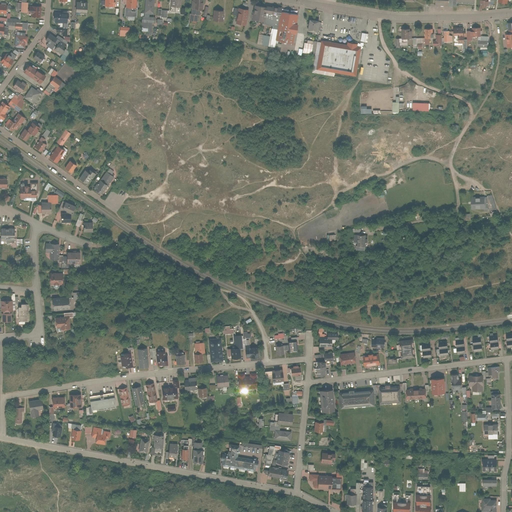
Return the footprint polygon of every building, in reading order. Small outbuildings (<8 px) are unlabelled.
[(138,0),(128,0),(128,4),(128,9),(133,9),(136,9),(139,10),(138,0)] [(155,0),(146,0),(146,14),(155,15),(155,0)] [(183,0),(171,0),(170,12),(176,13),(176,8),(183,8),(183,0)] [(205,0),(193,0),(193,14),(202,14),(202,11),(205,11),(205,0)] [(480,0),(480,12),(482,12),(482,9),(485,8),(485,6),(489,6),(489,1),(489,0),(480,0),(481,0),(480,0)] [(87,15),(87,4),(82,4),(82,2),(78,2),(78,3),(75,3),(74,15),(78,16),(78,14),(87,15)] [(11,5),(0,4),(0,12),(6,13),(6,8),(11,9),(11,5)] [(42,6),(29,6),(28,14),(32,14),(32,17),(41,17),(42,6)] [(255,6),(253,21),(262,23),(262,24),(265,24),(266,24),(267,24),(267,25),(269,25),(269,24),(270,24),(270,25),(272,26),(273,25),(278,26),(281,12),(281,9),(272,7),(267,7),(266,7),(255,6)] [(246,25),(249,10),(239,8),(236,24),(246,25)] [(128,9),(126,9),(126,18),(138,18),(139,10),(136,9),(136,11),(133,11),(133,9),(128,9)] [(223,21),(223,11),(215,11),(214,21),(223,21)] [(296,25),(298,15),(281,12),(278,26),(278,29),(276,40),(278,40),(293,43),(294,33),(296,34),(297,25),(296,25)] [(68,14),(55,14),(54,23),(68,24),(68,14)] [(7,18),(6,26),(8,27),(7,29),(16,30),(16,28),(27,29),(28,24),(16,22),(17,19),(7,18)] [(157,18),(144,18),(143,29),(150,29),(150,36),(153,36),(153,25),(156,25),(157,18)] [(307,31),(317,33),(318,30),(320,31),(321,23),(319,23),(319,21),(309,19),(307,31)] [(69,28),(58,28),(58,33),(65,33),(65,37),(69,37),(69,28)] [(131,28),(122,28),(121,37),(127,37),(127,34),(130,34),(131,28)] [(276,40),(278,29),(272,28),(270,36),(269,46),(275,47),(275,44),(276,40)] [(467,40),(467,49),(470,49),(470,45),(472,45),(472,43),(472,42),(472,39),(476,38),(481,38),(480,28),(472,28),(472,34),(470,34),(470,33),(467,33),(467,40)] [(410,29),(401,30),(401,39),(402,39),(412,39),(412,32),(410,32),(410,29)] [(432,29),(424,29),(425,44),(430,44),(430,38),(435,38),(435,33),(433,33),(432,29)] [(449,32),(444,32),(444,43),(454,43),(454,36),(449,36),(449,32)] [(50,34),(46,40),(50,43),(48,45),(51,47),(48,50),(50,51),(52,49),(54,46),(53,45),(58,39),(56,38),(50,34)] [(257,44),(269,46),(270,36),(259,34),(257,44)] [(442,34),(437,35),(437,41),(433,42),(434,46),(442,46),(442,34)] [(58,39),(53,45),(54,46),(52,49),(62,56),(63,57),(64,55),(67,57),(68,56),(71,52),(66,48),(65,49),(63,48),(67,42),(58,35),(56,38),(58,39)] [(17,36),(16,48),(26,49),(27,37),(17,36)] [(347,46),(322,41),(317,72),(357,79),(362,48),(347,46)] [(7,53),(6,55),(14,60),(17,56),(12,52),(9,55),(7,53)] [(34,58),(42,63),(46,57),(38,52),(34,58)] [(5,54),(0,60),(9,67),(14,60),(6,55),(5,54)] [(26,72),(45,84),(49,77),(30,65),(26,72)] [(53,69),(50,74),(55,78),(56,77),(58,73),(53,69)] [(58,88),(59,89),(63,82),(56,77),(55,78),(51,84),(52,83),(58,88)] [(19,81),(14,87),(23,93),(29,85),(24,81),(22,83),(19,81)] [(51,95),(52,95),(58,88),(52,83),(45,93),(50,96),(51,95)] [(26,98),(34,104),(42,94),(38,91),(33,88),(26,98)] [(39,89),(38,91),(42,94),(34,104),(36,105),(37,104),(42,96),(45,93),(39,89)] [(28,103),(18,95),(11,105),(22,112),(28,103)] [(42,96),(37,104),(41,106),(46,98),(42,96)] [(4,101),(0,107),(0,109),(7,114),(13,107),(4,101)] [(429,104),(413,104),(413,112),(429,112),(429,104)] [(7,114),(0,109),(0,121),(1,122),(3,119),(6,121),(9,116),(7,114)] [(15,122),(11,119),(6,126),(14,132),(17,127),(20,129),(26,119),(20,114),(15,122)] [(26,128),(20,136),(27,140),(32,133),(35,135),(41,127),(34,122),(28,130),(26,128)] [(43,136),(47,138),(51,131),(47,128),(43,136)] [(70,134),(65,130),(56,143),(62,147),(70,134)] [(44,137),(37,148),(43,152),(49,145),(46,142),(48,140),(44,137)] [(66,153),(59,148),(52,159),(59,164),(66,153)] [(66,169),(73,174),(78,166),(72,162),(66,169)] [(86,170),(81,179),(89,184),(93,179),(94,179),(98,173),(91,169),(89,172),(86,170)] [(116,178),(108,172),(95,190),(103,195),(116,178)] [(38,194),(38,183),(34,183),(30,183),(30,187),(28,187),(28,186),(24,186),(24,188),(20,188),(20,195),(20,202),(36,202),(36,194),(38,194)] [(58,189),(56,193),(63,197),(66,193),(58,189)] [(58,195),(48,196),(48,204),(52,204),(58,203),(58,195)] [(491,195),(487,197),(491,209),(495,207),(491,195)] [(485,198),(470,198),(471,210),(485,209),(485,198)] [(78,207),(67,202),(64,209),(74,214),(78,207)] [(52,214),(52,204),(48,204),(42,204),(42,214),(52,214)] [(70,214),(62,214),(62,223),(71,223),(70,214)] [(416,217),(414,218),(415,223),(423,221),(422,216),(418,217),(418,214),(415,214),(416,217)] [(94,222),(83,222),(84,233),(94,232),(94,222)] [(16,228),(1,228),(1,239),(0,238),(0,244),(1,245),(1,241),(16,241),(16,228)] [(367,236),(355,235),(355,239),(359,239),(358,249),(366,249),(367,236)] [(57,248),(43,248),(43,257),(48,257),(48,265),(57,265),(57,248)] [(80,254),(69,254),(69,264),(80,264),(80,254)] [(64,274),(50,274),(50,287),(64,286),(64,274)] [(71,298),(53,299),(53,312),(72,311),(71,298)] [(14,301),(2,302),(3,323),(13,322),(13,312),(15,312),(14,301)] [(29,304),(21,304),(21,307),(18,307),(18,324),(29,324),(29,304)] [(71,318),(56,319),(57,331),(72,330),(71,318)] [(289,334),(285,334),(285,338),(279,339),(279,341),(283,341),(283,344),(285,344),(285,345),(289,345),(289,341),(298,340),(297,337),(290,338),(289,334)] [(234,348),(228,348),(229,359),(240,358),(239,349),(243,348),(243,346),(249,345),(248,340),(246,340),(245,339),(243,339),(243,335),(233,336),(234,348)] [(331,340),(327,340),(327,337),(324,337),(319,337),(319,347),(331,347),(331,340)] [(384,347),(385,339),(377,338),(377,341),(376,347),(376,348),(381,348),(381,346),(384,347)] [(221,339),(209,340),(211,363),(222,362),(221,339)] [(289,341),(289,345),(290,350),(290,352),(299,352),(298,340),(289,341)] [(399,343),(400,351),(412,349),(411,341),(399,343)] [(195,344),(196,354),(204,353),(207,353),(206,343),(195,344)] [(285,345),(276,346),(277,355),(286,354),(286,350),(290,350),(289,345),(285,345)] [(251,350),(245,350),(246,358),(251,357),(251,358),(259,357),(258,347),(251,348),(251,350)] [(140,368),(150,367),(149,349),(139,350),(140,368)] [(413,357),(412,349),(400,351),(401,359),(413,357)] [(158,366),(168,365),(167,355),(165,355),(165,350),(156,351),(157,356),(158,366)] [(132,352),(122,354),(123,357),(120,357),(121,366),(124,366),(124,368),(134,367),(132,352)] [(356,363),(355,352),(339,354),(340,365),(356,363)] [(204,353),(196,354),(197,363),(205,362),(204,353)] [(186,354),(175,355),(176,364),(185,363),(185,358),(186,358),(186,354)] [(364,367),(380,365),(378,354),(363,356),(364,367)] [(317,373),(318,376),(325,375),(324,370),(326,369),(325,361),(317,362),(318,368),(314,368),(315,373),(317,373)] [(293,381),(301,381),(300,367),(289,368),(289,375),(293,375),(293,381)] [(500,372),(500,367),(492,368),(492,375),(492,379),(498,378),(498,372),(500,372)] [(283,385),(285,385),(285,384),(284,369),(272,370),(273,382),(274,382),(274,385),(283,385)] [(244,375),(239,375),(239,390),(256,389),(255,374),(250,374),(250,378),(245,378),(244,375)] [(228,375),(216,376),(217,387),(229,386),(228,375)] [(461,389),(461,381),(457,381),(457,377),(450,377),(451,389),(461,389)] [(483,380),(483,377),(469,377),(470,387),(473,387),(473,392),(484,392),(484,380),(483,380)] [(445,392),(445,378),(432,379),(433,393),(445,392)] [(196,379),(184,380),(185,390),(197,389),(196,379)] [(154,383),(146,385),(149,402),(158,400),(154,383)] [(141,386),(132,388),(136,406),(144,404),(141,386)] [(400,386),(380,387),(380,404),(401,403),(400,386)] [(127,387),(118,389),(122,405),(130,403),(127,387)] [(177,388),(163,389),(164,398),(178,397),(177,388)] [(425,388),(407,389),(407,392),(407,399),(426,399),(426,391),(426,388),(425,388)] [(333,389),(320,390),(321,412),(335,411),(333,389)] [(350,393),(339,393),(340,408),(357,407),(356,392),(354,392),(354,390),(349,391),(350,393)] [(373,391),(356,392),(357,407),(374,406),(373,391)] [(114,393),(90,397),(92,408),(92,410),(95,410),(115,406),(114,397),(115,397),(114,393)] [(71,407),(81,407),(81,394),(69,395),(69,403),(69,407),(71,407)] [(500,408),(500,395),(491,395),(491,408),(492,408),(500,408)] [(61,407),(66,407),(66,398),(53,398),(53,407),(55,407),(55,410),(61,410),(61,407)] [(39,416),(39,410),(44,409),(42,399),(29,401),(31,411),(32,417),(39,416)] [(14,424),(22,424),(22,418),(23,417),(23,415),(22,414),(22,413),(25,413),(25,409),(14,409),(14,424)] [(278,412),(277,422),(281,422),(293,424),(294,414),(278,412)] [(335,420),(324,419),(323,432),(328,432),(328,424),(335,425),(335,420)] [(274,423),(270,422),(269,431),(275,431),(275,430),(280,431),(281,422),(277,422),(274,421),(274,423)] [(324,423),(315,422),(314,431),(323,432),(324,423)] [(53,436),(61,437),(63,428),(63,425),(53,423),(52,432),(53,432),(53,436)] [(498,434),(498,424),(484,424),(484,434),(498,434)] [(96,444),(105,445),(106,439),(109,439),(110,432),(103,431),(104,429),(93,428),(92,437),(97,438),(96,444)] [(71,439),(79,440),(81,432),(80,432),(72,430),(71,439)] [(280,431),(275,430),(275,431),(274,439),(291,440),(292,432),(280,431)] [(152,446),(151,455),(162,456),(164,436),(154,435),(153,446),(152,446)] [(139,451),(148,452),(150,440),(141,439),(139,451)] [(182,448),(187,448),(187,446),(191,446),(192,439),(189,439),(188,440),(181,440),(181,445),(182,445),(182,448)] [(168,457),(177,458),(178,444),(170,444),(169,452),(168,457)] [(259,460),(238,457),(240,446),(230,444),(228,455),(223,454),(221,460),(223,461),(222,465),(256,471),(256,467),(258,467),(259,460)] [(203,450),(194,449),(193,449),(192,463),(203,463),(204,450),(203,450)] [(268,455),(265,454),(265,459),(267,460),(266,466),(270,467),(273,450),(269,449),(268,455)] [(283,464),(288,465),(290,453),(285,452),(280,451),(278,463),(283,464)] [(332,454),(322,453),(321,462),(331,463),(332,459),(332,454)] [(282,469),(269,467),(268,476),(269,476),(281,478),(282,470),(282,469)] [(424,469),(420,469),(420,473),(420,478),(429,478),(429,472),(424,472),(424,469)] [(319,475),(311,475),(311,481),(315,481),(314,490),(321,490),(321,492),(333,492),(333,490),(342,490),(343,478),(336,478),(332,478),(332,476),(319,476),(319,475)] [(363,494),(363,511),(372,511),(373,484),(369,484),(369,482),(364,482),(364,483),(363,494)] [(351,489),(350,494),(357,494),(363,494),(364,483),(357,483),(356,489),(351,489)] [(466,492),(466,483),(457,483),(457,485),(459,485),(459,492),(466,492)] [(350,494),(346,494),(345,498),(347,498),(347,504),(357,505),(357,494),(350,494)] [(416,505),(431,506),(431,496),(416,496),(416,505)] [(490,499),(481,499),(481,511),(496,511),(497,501),(490,501),(490,500),(490,499)] [(393,511),(409,511),(410,504),(394,503),(393,511)]
